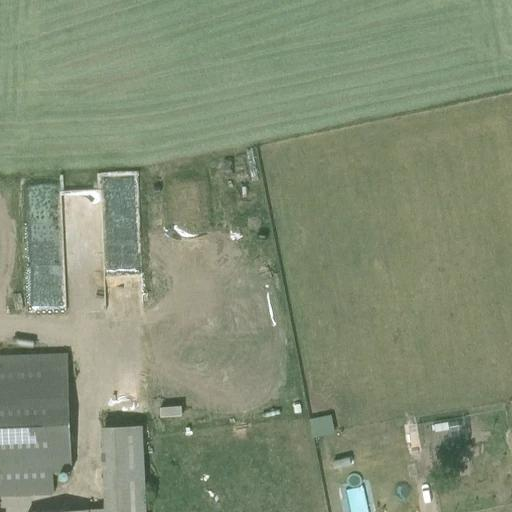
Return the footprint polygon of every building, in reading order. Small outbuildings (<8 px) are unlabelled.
[(217,178),(237,174),(233,152),(213,155),(217,178)] [(15,286),(49,285),(46,179),(12,180),(15,286)] [(0,495),(54,494),(53,469),(73,468),(68,353),(0,356),(0,495)] [(148,511),(144,426),(102,425),(105,509),(28,511),(148,511)] [(431,511),(445,511),(451,510),(447,496),(429,502),(431,511)]
